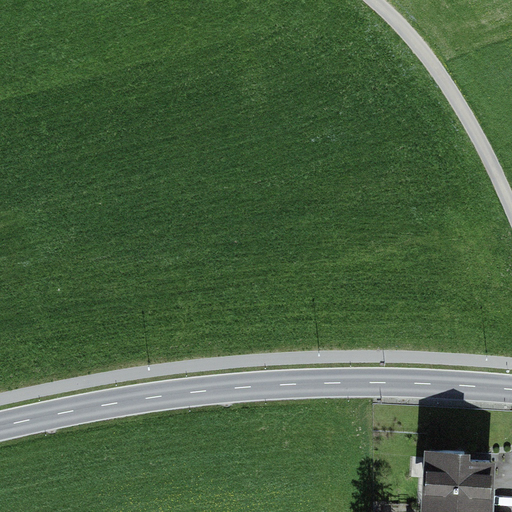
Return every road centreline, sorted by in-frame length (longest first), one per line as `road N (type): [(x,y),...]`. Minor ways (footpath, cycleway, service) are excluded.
road 1 (tertiary): [(511,391),(285,384),(0,427)]
road 2 (track): [(511,210),(482,139),(428,54),(372,0)]
